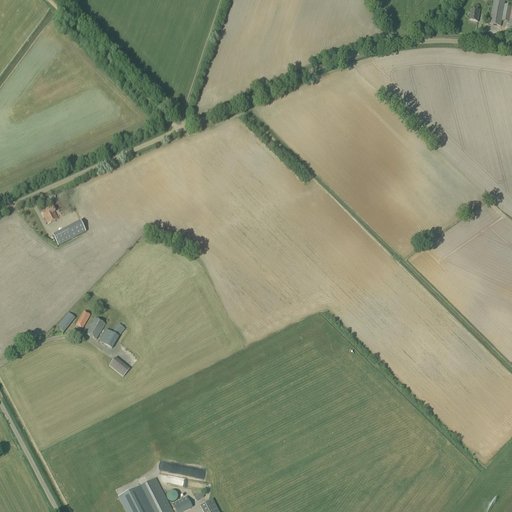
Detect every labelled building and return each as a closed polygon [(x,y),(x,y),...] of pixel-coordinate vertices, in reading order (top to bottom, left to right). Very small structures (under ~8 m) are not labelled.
[(511,6),(505,5),(505,0),(493,0),(489,24),(501,27),(502,21),(508,22),(507,28),(511,28),(511,6)] [(477,22),(480,11),(472,9),(469,21),(477,22)] [(48,224),(58,219),(54,212),(55,211),(53,207),(41,213),(44,219),(45,218),(48,224)] [(71,226),(78,223),(74,214),(67,217),(71,226)] [(52,235),(58,246),(72,239),(67,228),(52,235)] [(146,310),(126,335),(126,339),(128,339),(131,336),(133,336),(133,332),(135,334),(134,338),(137,338),(144,328),(142,327),(143,321),(150,322),(153,317),(154,316),(151,314),(149,314),(149,312),(146,310)] [(82,329),(90,315),(83,311),(76,325),(82,329)] [(72,316),(69,313),(57,327),(64,333),(75,318),(72,316)] [(96,340),(105,324),(95,318),(86,334),(96,340)] [(145,357),(168,327),(159,320),(136,351),(145,357)] [(106,330),(100,342),(112,349),(119,337),(118,337),(125,329),(119,325),(112,333),(106,330)] [(115,358),(109,366),(123,377),(129,369),(115,358)] [(137,488),(119,498),(126,511),(172,511),(161,491),(155,479),(137,488)] [(171,503),(172,503),(173,503),(174,502),(175,502),(175,501),(176,501),(176,500),(177,500),(177,499),(177,498),(178,497),(177,497),(177,496),(177,495),(176,494),(176,493),(175,493),(175,492),(174,492),(173,491),(172,491),(171,491),(170,492),(169,492),(168,493),(167,494),(167,495),(166,496),(166,497),(166,498),(166,499),(167,499),(167,500),(168,501),(169,502),(170,503),(171,503)] [(194,502),(203,498),(201,493),(191,498),(194,502)] [(175,511),(184,511),(192,508),(187,497),(172,504),(175,511)] [(202,511),(219,511),(213,499),(199,506),(202,511)]
